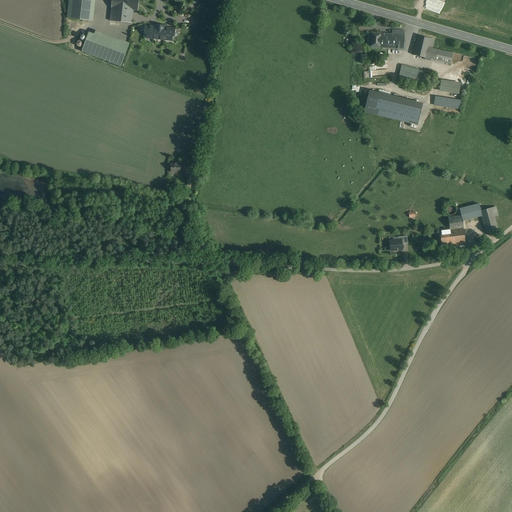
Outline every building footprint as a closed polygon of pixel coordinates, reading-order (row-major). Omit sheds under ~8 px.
[(92,21),(94,0),(69,0),(67,19),(92,21)] [(112,0),(110,20),(110,21),(132,23),(133,11),(137,11),(138,11),(138,0),(112,0)] [(190,25),(191,17),(180,16),(179,24),(190,25)] [(154,25),(154,27),(145,26),(144,38),(153,39),(153,38),(164,39),(164,40),(173,41),(175,29),(166,28),(166,26),(154,25)] [(392,34),(381,33),(380,48),(403,49),(404,30),(392,29),(392,34)] [(128,47),(89,32),(82,51),(121,66),(128,47)] [(381,33),(371,32),(370,48),(380,48),(381,33)] [(430,39),(418,36),(413,55),(425,58),(428,47),(430,39)] [(454,54),(428,47),(425,58),(425,60),(451,66),(454,54)] [(386,65),(369,66),(369,71),(364,72),(365,77),(387,76),(386,65)] [(425,71),(403,66),(400,78),(422,84),(425,71)] [(461,83),(442,81),(440,91),(460,94),(461,83)] [(421,107),(369,94),(364,112),(417,124),(421,107)] [(462,101),(436,97),(435,105),(461,109),(462,101)] [(171,163),(171,172),(180,172),(180,164),(171,163)] [(456,212),(457,210),(456,208),(455,206),(453,205),(451,205),(449,205),(448,206),(447,208),(446,210),(447,212),(448,214),(450,215),(452,215),(454,215),(455,214),(456,212)] [(491,208),(480,211),(482,218),(486,233),(497,230),(494,217),(491,208)] [(480,211),(474,213),(476,219),(482,218),(480,211)] [(462,216),(448,217),(450,230),(463,228),(462,216)] [(450,230),(440,231),(441,246),(465,243),(463,228),(450,230)] [(398,240),(390,241),(391,251),(402,250),(401,244),(401,240),(398,240)]
